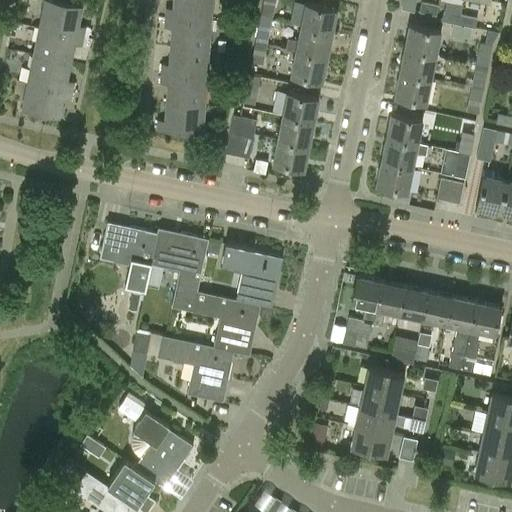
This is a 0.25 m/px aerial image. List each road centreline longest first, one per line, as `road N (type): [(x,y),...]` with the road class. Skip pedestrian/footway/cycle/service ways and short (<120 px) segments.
road 1 (residential): [(334,220),(0,150)]
road 2 (residential): [(239,447),(304,344),(334,220)]
road 3 (residential): [(377,0),(334,220)]
road 4 (residential): [(511,255),(334,220)]
road 5 (residential): [(354,511),(239,447)]
